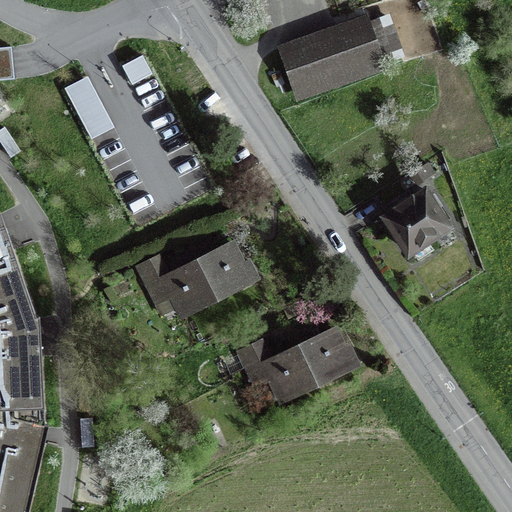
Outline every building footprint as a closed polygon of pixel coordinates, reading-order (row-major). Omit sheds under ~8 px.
[(368,16),(277,47),(296,104),(387,72),(385,64),(403,58),(389,17),(370,23),(368,16)] [(14,60),(12,43),(0,44),(0,78),(16,77),(14,60)] [(122,63),(133,83),(154,72),(144,52),(122,63)] [(64,86),(91,138),(115,126),(88,74),(64,86)] [(0,139),(11,157),(23,150),(5,124),(0,127),(0,139)] [(456,222),(427,178),(378,210),(407,254),(411,252),(416,260),(436,247),(430,239),(456,222)] [(0,262),(15,258),(0,217),(0,262)] [(179,316),(262,275),(251,254),(246,256),(235,234),(210,247),(178,263),(167,268),(159,252),(135,264),(160,315),(175,307),(179,316)] [(15,365),(41,364),(39,315),(15,258),(0,262),(0,382),(15,382),(15,365)] [(337,321),(319,330),(285,346),(271,353),(263,335),(235,348),(253,385),(268,378),(279,401),(321,382),(363,362),(351,338),(346,340),(337,321)] [(45,424),(41,364),(15,365),(15,382),(0,382),(0,480),(8,482),(11,466),(37,471),(45,424)] [(80,416),(82,446),(95,445),(93,415),(80,416)] [(29,511),(37,471),(11,466),(8,482),(0,480),(0,511),(29,511)]
